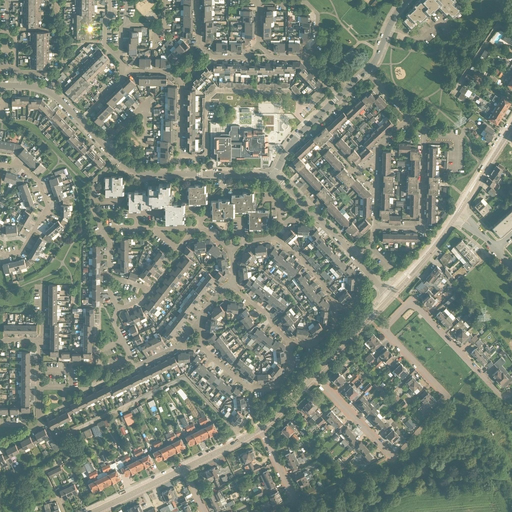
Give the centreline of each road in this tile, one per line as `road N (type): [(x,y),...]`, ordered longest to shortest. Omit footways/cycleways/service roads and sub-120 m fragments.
road 1 (residential): [(179,156),(206,153),(206,100),(217,90),(289,91),(303,104),(325,83)]
road 2 (residential): [(392,457),(445,401),(384,332),(411,302)]
road 3 (residential): [(373,230),(416,230),(422,223),(422,122),(413,111),(407,117)]
road 4 (residential): [(0,255),(20,253),(47,211),(24,171),(0,166)]
road 5 (residential): [(511,393),(496,392),(411,302)]
road 6 (residential): [(179,156),(181,84),(170,72),(127,70)]
